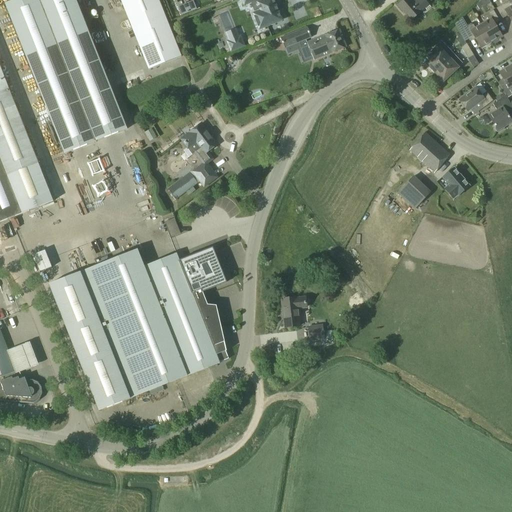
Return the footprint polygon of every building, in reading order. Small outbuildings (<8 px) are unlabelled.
[(127,130),(76,0),(17,0),(5,5),(64,155),(127,130)] [(158,0),(120,0),(149,70),(181,57),(158,0)] [(265,0),(259,3),(257,0),(242,0),(244,5),(250,3),(253,10),(256,11),(260,9),(261,11),(254,14),(260,29),(282,20),(273,0),(265,0)] [(429,5),(424,0),(404,0),(398,5),(404,13),(406,12),(413,20),(422,12),(421,11),(429,5)] [(511,0),(510,0),(502,5),(497,9),(503,19),(508,16),(511,22),(511,0)] [(193,1),(178,7),(181,16),(197,10),(193,1)] [(487,22),(481,25),(491,42),(501,36),(494,24),(499,21),(493,11),(484,16),(487,22)] [(474,25),(471,24),(468,26),(462,29),(469,40),(474,36),(481,48),(491,42),(481,25),(476,28),(474,25)] [(312,37),(308,27),(281,38),(285,48),(299,42),(306,60),(313,57),(314,60),(346,47),(339,30),(307,43),(306,40),(312,37)] [(239,36),(236,29),(224,33),(227,41),(225,42),(230,53),(245,47),(241,36),(239,36)] [(432,60),(426,65),(431,70),(432,69),(435,73),(450,59),(453,56),(454,55),(446,47),(442,42),(432,50),(428,55),(432,60)] [(474,56),(467,44),(461,48),(468,59),(474,56)] [(234,55),(227,58),(229,64),(236,61),(234,55)] [(450,59),(435,73),(439,77),(438,78),(442,83),(458,68),(461,65),(453,56),(450,59)] [(0,222),(53,202),(0,66),(0,222)] [(511,71),(509,67),(499,73),(504,81),(499,84),(507,98),(511,95),(511,71)] [(475,88),(459,100),(468,112),(479,104),(483,109),(493,101),(486,92),(480,84),(475,88)] [(511,114),(511,106),(506,96),(493,105),(497,111),(489,116),(498,132),(511,123),(511,122),(509,116),(511,114)] [(191,133),(182,140),(188,147),(193,154),(196,153),(204,164),(205,163),(206,164),(207,163),(211,160),(206,153),(217,145),(201,124),(190,133),(191,133)] [(450,155),(425,133),(422,137),(421,137),(413,146),(413,147),(410,151),(434,174),(438,170),(446,160),(446,159),(450,155)] [(55,158),(62,181),(76,177),(73,165),(77,164),(74,152),(55,158)] [(192,171),(168,190),(176,200),(186,192),(189,195),(196,190),(193,187),(200,182),(204,187),(216,178),(212,172),(206,164),(205,163),(204,164),(193,172),(192,171)] [(446,189),(451,195),(454,199),(458,196),(469,187),(454,169),(444,178),(450,185),(446,189)] [(431,193),(413,177),(398,194),(415,210),(431,193)] [(206,213),(210,223),(239,213),(235,202),(206,213)] [(181,233),(174,218),(165,222),(171,237),(181,233)] [(56,246),(64,269),(82,263),(74,240),(56,246)] [(82,272),(50,285),(99,411),(131,398),(220,364),(220,363),(223,361),(229,359),(228,358),(226,351),(227,351),(216,306),(207,305),(203,292),(227,283),(223,273),(213,248),(195,255),(179,261),(177,254),(144,267),(137,250),(82,272)] [(33,255),(40,272),(52,268),(45,251),(33,255)] [(307,308),(306,298),(297,299),(297,298),(282,300),(285,328),(300,326),(298,309),(307,308)] [(324,332),(323,325),(308,327),(310,342),(333,340),(332,331),(324,332)] [(0,400),(34,403),(39,400),(42,394),(41,388),(37,382),(32,380),(26,381),(25,378),(19,380),(18,377),(15,371),(18,370),(16,371),(0,329),(0,400)]
